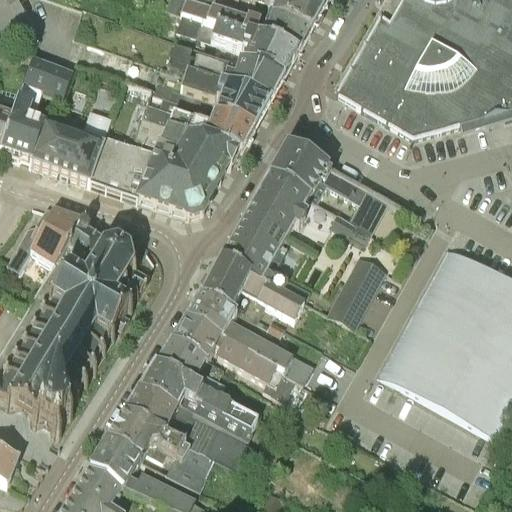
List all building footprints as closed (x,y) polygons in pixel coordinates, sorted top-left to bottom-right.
[(152,12),(181,22),(295,64),(296,64),(309,39),(200,0),(168,0),(166,6),(157,2),(152,12)] [(280,0),(200,0),(309,39),(322,15),(280,0)] [(280,0),(322,15),(323,15),(330,0),(280,0)] [(389,31),(379,26),(366,50),(365,49),(364,52),(351,75),(351,74),(349,77),(350,77),(337,100),(336,99),(335,102),(337,103),(337,102),(360,116),(412,145),(511,118),(511,10),(500,6),(487,0),(465,0),(465,1),(463,0),(405,0),(403,5),(402,7),(396,17),(389,31)] [(213,63),(238,73),(282,88),(291,71),(292,71),(295,64),(181,22),(175,38),(216,53),(213,63)] [(268,113),(282,88),(238,73),(233,87),(226,85),(228,79),(196,67),(196,68),(189,66),(191,60),(175,54),(167,76),(268,113)] [(29,172),(30,173),(45,132),(29,127),(37,101),(62,109),(63,108),(72,81),(32,67),(16,113),(0,158),(0,162),(19,169),(28,172),(29,173),(29,172)] [(143,96),(152,99),(194,115),(216,123),(254,136),(268,113),(167,76),(160,74),(154,92),(146,89),(143,96)] [(127,169),(142,127),(152,99),(143,96),(124,89),(105,144),(103,151),(88,193),(90,193),(104,198),(105,199),(106,198),(115,201),(119,203),(136,209),(137,208),(147,177),(127,169)] [(216,123),(212,135),(190,127),(194,115),(152,99),(142,127),(167,136),(238,161),(239,161),(240,161),(254,136),(216,123)] [(0,158),(16,113),(0,107),(0,158)] [(238,161),(142,127),(127,169),(147,177),(137,208),(188,224),(204,216),(238,161)] [(88,193),(103,151),(79,143),(45,132),(30,173),(31,173),(88,193)] [(318,210),(327,194),(358,212),(360,209),(365,199),(326,176),(287,154),(286,155),(285,155),(269,182),(318,210)] [(318,210),(269,182),(269,183),(268,185),(268,184),(264,192),(264,193),(251,215),(246,223),(286,246),(293,233),(298,236),(306,222),(301,220),(308,208),(317,212),(318,210)] [(388,213),(365,200),(360,209),(358,212),(350,227),(372,240),(388,213)] [(81,229),(46,217),(42,223),(43,223),(25,255),(19,251),(8,271),(20,278),(31,260),(53,274),(81,229)] [(354,233),(348,229),(336,222),(328,235),(346,246),(354,233)] [(286,246),(246,223),(224,261),(222,265),(249,280),(282,297),(303,310),(309,300),(288,287),(287,289),(271,280),(270,282),(266,280),(273,268),(281,254),(286,246)] [(81,229),(53,274),(23,322),(0,359),(0,405),(7,410),(5,414),(7,415),(9,411),(21,419),(31,425),(30,426),(34,428),(31,432),(35,434),(37,431),(38,432),(41,431),(49,437),(50,440),(51,440),(50,443),(53,445),(55,442),(58,444),(61,441),(56,438),(64,426),(69,425),(70,426),(72,422),(69,420),(71,417),(67,415),(73,406),(77,408),(78,406),(74,403),(82,391),(86,393),(87,391),(83,388),(91,376),(95,378),(96,376),(95,376),(103,363),(104,364),(105,362),(104,361),(112,348),(113,349),(114,347),(110,344),(115,337),(120,341),(128,327),(123,324),(127,317),(131,320),(132,318),(128,315),(135,305),(137,305),(138,303),(135,303),(134,298),(139,301),(148,286),(136,278),(136,276),(131,276),(128,264),(131,261),(130,259),(126,262),(116,256),(117,251),(114,251),(114,255),(102,258),(99,254),(103,247),(87,237),(88,235),(87,231),(81,229)] [(507,454),(511,445),(511,292),(505,289),(456,261),(446,256),(376,381),(507,454)] [(220,268),(202,301),(235,320),(253,330),(263,312),(292,329),(303,310),(282,297),(249,280),(222,265),(220,268)] [(359,266),(346,288),(371,302),(383,279),(359,266)] [(371,302),(346,288),(340,300),(364,313),(371,302)] [(340,300),(334,311),(358,324),(364,313),(340,300)] [(235,320),(202,302),(184,328),(219,348),(281,381),(290,366),(252,345),(251,347),(227,333),(235,320)] [(358,324),(334,311),(328,323),(352,336),(358,324)] [(219,348),(184,328),(181,334),(171,351),(207,371),(219,348)] [(283,335),(271,329),(266,337),(278,344),(283,335)] [(154,374),(154,375),(218,409),(224,398),(215,393),(222,380),(207,371),(171,351),(170,351),(155,375),(154,374)] [(154,375),(123,422),(213,468),(239,482),(253,457),(246,454),(252,443),(249,441),(256,429),(218,409),(154,375)] [(311,412),(307,420),(322,428),(326,420),(311,412)] [(111,435),(105,444),(108,446),(107,448),(107,447),(106,449),(140,468),(145,460),(162,469),(167,461),(174,466),(165,481),(200,498),(206,485),(204,484),(213,468),(123,422),(122,424),(117,433),(114,437),(111,435)] [(303,426),(299,434),(314,442),(318,434),(303,426)] [(90,474),(89,476),(122,495),(157,511),(193,511),(194,509),(144,485),(140,486),(137,491),(129,487),(140,468),(106,449),(104,451),(90,474)] [(0,488),(6,491),(5,493),(6,493),(17,466),(15,466),(0,459),(0,488)] [(111,511),(122,495),(89,476),(88,479),(75,499),(68,509),(69,509),(66,511),(111,511)] [(283,511),(285,508),(269,499),(263,511),(283,511)]
